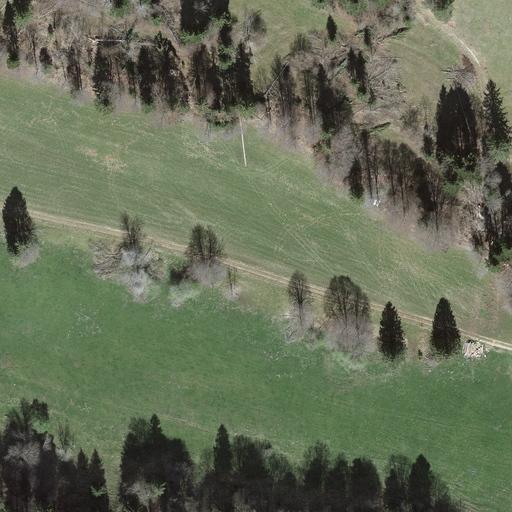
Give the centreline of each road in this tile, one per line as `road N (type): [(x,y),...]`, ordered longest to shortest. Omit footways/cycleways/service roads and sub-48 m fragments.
road 1 (track): [(0,208),(162,244),(511,346)]
road 2 (track): [(511,188),(486,141),(481,71),(412,0)]
